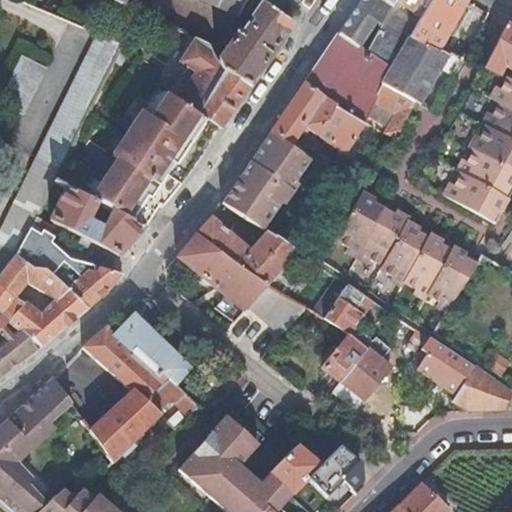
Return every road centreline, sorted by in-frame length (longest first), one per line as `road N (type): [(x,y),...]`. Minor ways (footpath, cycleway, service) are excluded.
road 1 (residential): [(343,0),(140,277)]
road 2 (residential): [(140,277),(391,480)]
road 3 (residential): [(140,277),(0,400)]
road 4 (residential): [(391,480),(445,428),(511,426)]
